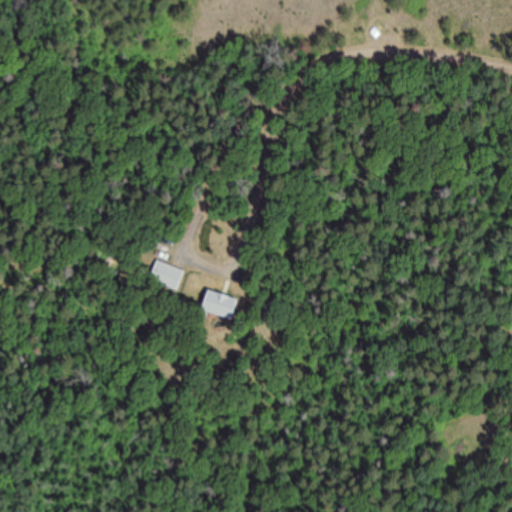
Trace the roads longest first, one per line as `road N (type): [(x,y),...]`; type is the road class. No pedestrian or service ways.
road 1 (residential): [(511,130),(346,258),(175,264)]
road 2 (residential): [(511,318),(385,370)]
